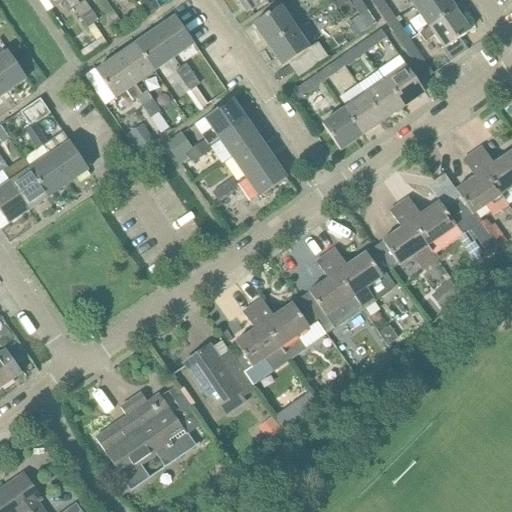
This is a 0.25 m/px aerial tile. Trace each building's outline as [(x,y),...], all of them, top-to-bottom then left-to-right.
[(73,9),(80,19),(91,11),(84,1),(79,5),(75,0),(47,0),(53,8),(62,2),(69,12),(73,9)] [(237,0),(242,5),(245,3),(251,12),(268,0),(237,0)] [(360,0),(339,0),(333,5),(341,17),(354,9),(359,16),(367,11),(360,0)] [(387,26),(395,21),(381,0),(380,0),(373,5),(387,26)] [(456,10),(448,0),(425,0),(415,7),(429,28),(456,10)] [(254,24),(268,46),(294,28),(280,6),(254,24)] [(470,31),(456,10),(429,28),(443,49),(442,50),(450,63),(468,51),(459,38),(470,31)] [(87,29),(93,24),(98,21),(91,11),(80,19),(87,29)] [(376,24),(367,11),(359,16),(355,19),(364,33),(376,24)] [(186,65),(199,56),(192,46),(194,44),(175,17),(155,30),(174,58),(181,68),(186,65)] [(402,47),(410,42),(395,21),(387,26),(402,47)] [(107,44),(93,24),(87,29),(96,41),(100,48),(107,44)] [(155,30),(135,44),(154,72),(174,58),(155,30)] [(293,30),(266,47),(281,69),(285,66),(295,81),(327,60),(316,45),(307,51),(293,30)] [(360,46),(365,53),(387,38),(381,31),(360,46)] [(96,41),(79,52),(84,59),(85,59),(100,48),(96,41)] [(432,75),(410,42),(402,47),(425,81),(432,75)] [(134,86),(154,72),(135,44),(115,58),(134,86)] [(339,60),(344,68),(365,53),(360,46),(339,60)] [(8,51),(0,56),(0,82),(7,93),(27,79),(8,51)] [(384,82),(402,108),(424,93),(406,67),(399,57),(378,72),(384,82)] [(141,96),(134,86),(115,58),(96,71),(115,99),(125,92),(132,102),(136,100),(142,109),(153,102),(146,92),(141,96)] [(344,68),(339,60),(318,74),(323,82),(344,68)] [(175,72),(182,82),(193,75),(186,65),(181,68),(175,72)] [(200,85),(195,89),(208,107),(240,85),(232,74),(211,88),(206,81),(200,85)] [(323,82),(318,74),(297,89),(302,97),(323,82)] [(200,85),(193,75),(182,82),(190,93),(195,89),(200,85)] [(384,82),(363,96),(382,122),(402,108),(384,82)] [(346,108),(343,110),(361,137),(382,122),(363,96),(346,108)] [(197,148),(196,149),(198,152),(202,158),(212,151),(208,145),(218,138),(246,119),(232,99),(204,118),(212,130),(202,137),(206,142),(205,143),(197,148)] [(159,112),(153,102),(142,109),(149,119),(159,112)] [(361,137),(343,110),(322,124),(340,151),(361,137)] [(218,138),(208,145),(212,151),(221,165),(232,158),(260,139),(246,119),(218,138)] [(42,133),(45,138),(54,132),(46,122),(38,127),(35,124),(24,131),(31,141),(42,133)] [(138,155),(155,143),(142,125),(126,137),(138,155)] [(48,143),(45,138),(42,133),(31,141),(37,150),(48,143)] [(232,158),(245,178),(273,159),(260,139),(232,158)] [(70,142),(50,156),(69,184),(89,170),(70,142)] [(186,156),(187,155),(180,146),(172,152),(180,164),(188,159),(186,156)] [(482,148),(472,154),(500,195),(511,187),(511,151),(494,164),(482,148)] [(196,149),(187,155),(186,156),(188,159),(180,164),(184,170),(201,158),(196,149)] [(500,195),(472,154),(463,160),(475,178),(456,191),(472,215),(500,195)] [(50,156),(30,169),(49,197),(69,184),(50,156)] [(0,174),(3,172),(9,169),(2,159),(0,159),(0,174)] [(287,178),(273,159),(245,178),(259,198),(287,178)] [(13,166),(9,169),(3,172),(10,182),(29,211),(49,197),(30,169),(20,176),(13,166)] [(232,180),(222,187),(229,197),(239,190),(232,180)] [(0,210),(9,224),(29,211),(10,182),(0,189),(0,210)] [(219,204),(229,197),(222,187),(212,193),(219,204)] [(476,266),(488,257),(467,226),(452,204),(444,210),(439,202),(420,215),(408,198),(399,205),(434,255),(458,239),(476,266)] [(433,256),(434,255),(399,205),(389,211),(401,229),(382,242),(388,250),(380,256),(391,271),(412,257),(422,272),(437,262),(433,256)] [(468,225),(467,226),(488,257),(504,247),(486,221),(477,227),(476,226),(475,225),(472,224),(470,224),(468,225)] [(335,249),(325,256),(356,301),(363,311),(392,291),(393,286),(384,272),(381,274),(366,253),(347,266),(335,249)] [(346,308),(356,301),(325,256),(316,262),(328,279),(309,293),(315,301),(306,308),(317,322),(326,316),(333,325),(337,327),(346,320),(346,316),(340,306),(343,304),(346,308)] [(262,300),(252,306),(290,362),(305,351),(295,337),(317,322),(306,308),(299,313),(293,304),(273,317),(262,300)] [(238,364),(244,373),(264,359),(274,373),(290,362),(252,306),(243,313),(255,330),(236,344),(246,358),(238,364)] [(16,340),(14,337),(12,338),(5,327),(0,330),(0,337),(4,344),(5,343),(7,346),(16,340)] [(390,327),(381,333),(389,345),(398,339),(390,327)] [(254,388),(244,373),(238,364),(227,371),(210,346),(184,364),(216,409),(238,393),(241,397),(254,388)] [(0,384),(2,388),(22,374),(6,351),(0,354),(0,384)] [(326,390),(317,397),(324,406),(333,399),(326,390)] [(308,391),(273,417),(287,436),(323,411),(308,391)] [(186,434),(170,411),(159,395),(141,407),(135,398),(120,408),(127,417),(95,438),(132,492),(150,480),(140,466),(156,455),(165,468),(196,447),(187,434),(186,434)] [(270,417),(257,428),(271,445),(284,434),(270,417)] [(43,511),(37,503),(41,500),(24,475),(0,490),(0,511),(43,511)]
